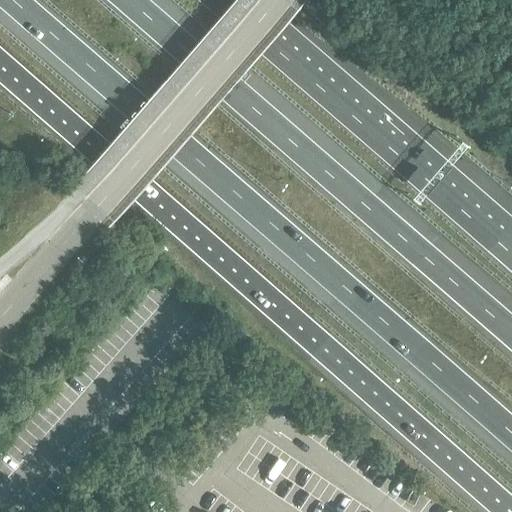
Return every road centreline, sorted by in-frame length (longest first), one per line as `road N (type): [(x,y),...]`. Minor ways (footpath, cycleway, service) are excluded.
road 1 (motorway): [(0,55),(511,504)]
road 2 (motorway): [(15,0),(511,432)]
road 3 (motorway): [(511,333),(129,0)]
road 4 (unclassified): [(0,320),(276,0)]
road 5 (motorway): [(511,252),(220,0)]
